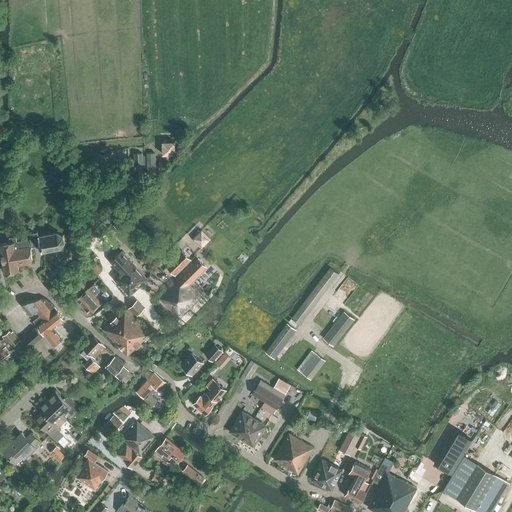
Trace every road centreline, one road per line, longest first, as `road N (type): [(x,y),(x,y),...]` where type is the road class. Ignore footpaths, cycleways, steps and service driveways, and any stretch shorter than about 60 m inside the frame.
road 1 (residential): [(359,510),(297,484),(196,422),(181,411),(165,375),(125,357),(57,297),(33,287),(0,313)]
road 2 (track): [(348,264),(301,331),(351,367),(299,484)]
